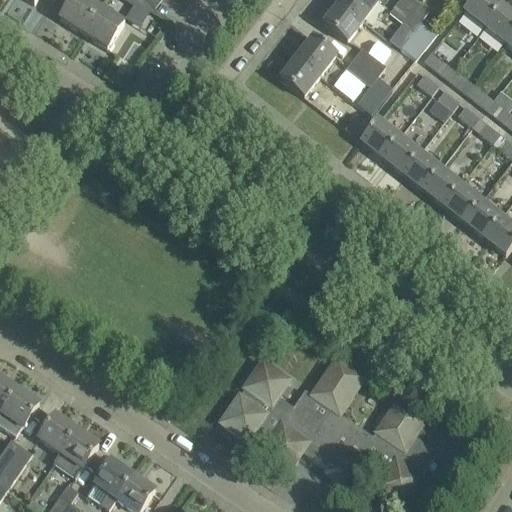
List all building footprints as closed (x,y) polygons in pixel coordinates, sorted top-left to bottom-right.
[(74,0),(60,23),(84,38),(101,11),(82,0),(74,0)] [(374,0),(344,0),(340,6),(364,26),(381,4),(374,0)] [(410,0),(402,0),(398,6),(421,25),(429,15),(410,0)] [(440,0),(455,12),(463,0),(440,0)] [(476,0),(464,16),(484,32),(502,10),(488,0),(476,0)] [(141,1),(125,22),(135,30),(151,9),(141,1)] [(101,11),(84,38),(108,53),(125,26),(111,18),(114,13),(104,6),(101,11)] [(364,26),(340,6),(323,28),(348,47),(364,26)] [(398,6),(390,16),(413,34),(401,50),(417,63),(421,58),(437,37),(421,25),(398,6)] [(484,32),(505,48),(511,39),(511,18),(502,10),(484,32)] [(313,41),(297,62),(321,81),(337,60),(313,41)] [(355,61),(378,80),(386,71),(363,52),(355,61)] [(426,65),(446,81),(453,72),(432,56),(426,65)] [(355,61),(347,72),(370,91),(358,107),(373,120),(394,93),(393,92),(378,80),(355,61)] [(321,81),(297,62),(280,83),(304,102),(321,81)] [(446,81),(467,97),(473,89),(453,72),(446,81)] [(417,89),(432,100),(439,91),(425,80),(417,89)] [(494,105),(473,89),(467,97),(487,113),(494,105)] [(437,105),(452,116),(459,107),(444,95),(437,105)] [(487,113),(508,129),(511,124),(511,118),(509,116),(511,112),(511,103),(502,95),(494,105),(487,113)] [(458,121),(472,132),(480,123),(465,111),(458,121)] [(345,133),(354,140),(365,126),(357,119),(345,133)] [(472,132),(493,148),(500,139),(480,123),(472,132)] [(362,146),(382,162),(399,141),(378,125),(362,146)] [(459,151),(452,161),(458,166),(476,142),(469,136),(458,150),(459,151)] [(493,148),(511,163),(511,148),(500,139),(493,148)] [(382,162),(403,178),(419,158),(399,141),(382,162)] [(403,178),(423,195),(440,174),(419,158),(403,178)] [(423,195),(444,211),(460,190),(440,174),(423,195)] [(444,211),(465,227),(481,206),(460,190),(444,211)] [(465,227),(485,243),(502,222),(481,206),(465,227)] [(511,230),(502,222),(485,243),(506,259),(511,251),(511,230)] [(221,427),(248,445),(252,440),(268,450),(264,456),(290,474),(302,456),(327,473),(324,476),(351,495),(364,477),(380,489),(378,492),(404,509),(423,482),(421,481),(438,457),(415,441),(426,425),(397,405),(373,441),(340,419),(364,383),(336,364),(312,399),(305,395),(294,411),(279,401),(290,384),(262,365),(262,366),(262,367),(222,426),(221,426),(221,427)] [(0,381),(0,419),(2,417),(17,394),(0,381)] [(39,409),(17,394),(2,417),(12,424),(8,430),(19,438),(39,409)] [(39,442),(61,457),(77,434),(55,420),(39,442)] [(77,434),(61,457),(54,468),(76,483),(99,450),(77,434)] [(11,444),(0,459),(0,482),(21,451),(11,444)] [(469,448),(469,455),(475,459),(481,456),(482,449),(476,445),(469,448)] [(21,451),(0,482),(0,489),(7,495),(32,458),(21,451)] [(95,489),(87,500),(105,511),(111,511),(117,504),(133,480),(123,473),(126,470),(115,462),(112,466),(111,465),(100,482),(95,489)] [(133,480),(117,504),(129,511),(143,511),(155,495),(133,480)] [(68,490),(52,511),(68,511),(71,508),(79,497),(78,496),(68,490)]
